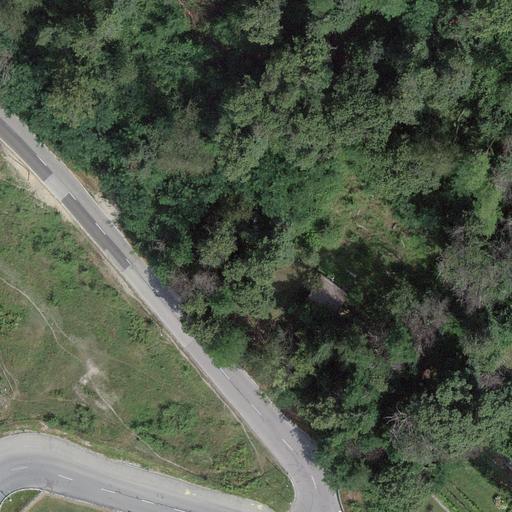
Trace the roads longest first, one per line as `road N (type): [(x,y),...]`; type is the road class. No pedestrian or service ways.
road 1 (tertiary): [(322,511),(241,395),(0,117)]
road 2 (tertiary): [(0,477),(46,477),(165,511)]
